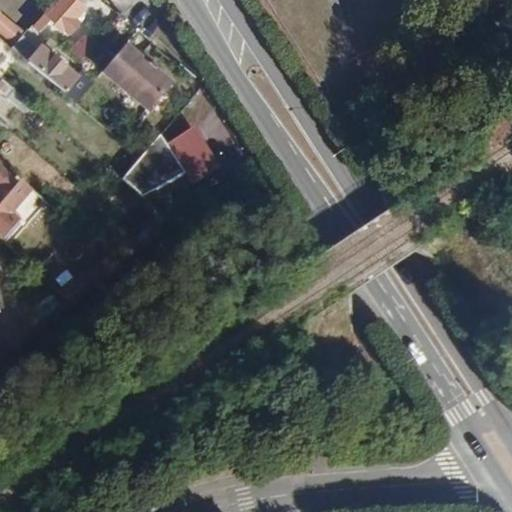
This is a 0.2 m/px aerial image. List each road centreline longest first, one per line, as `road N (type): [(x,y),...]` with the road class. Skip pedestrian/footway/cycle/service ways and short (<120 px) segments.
road 1 (primary): [(206,0),(262,119),(490,468)]
road 2 (primary): [(511,439),(363,202),(215,0)]
road 3 (residential): [(195,511),(290,490),(490,468)]
